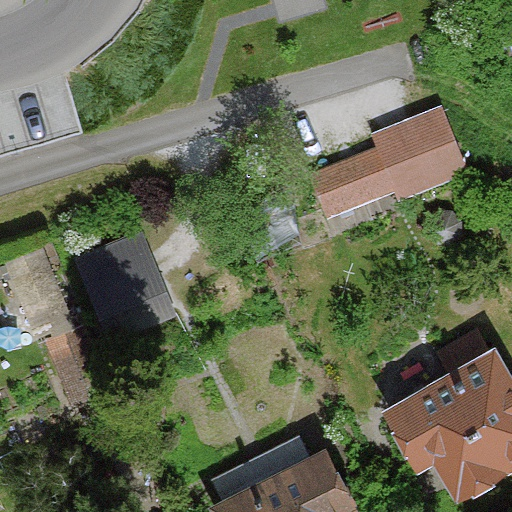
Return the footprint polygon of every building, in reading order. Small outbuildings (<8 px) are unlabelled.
[(369,140),(374,155),(394,204),(466,176),(441,112),(369,140)] [(374,155),(311,181),(331,230),(394,204),(374,155)] [(140,236),(68,265),(93,327),(165,297),(140,236)] [(511,364),(502,348),(402,403),(454,497),(511,464),(511,364)] [(367,511),(336,452),(222,511),(367,511)]
